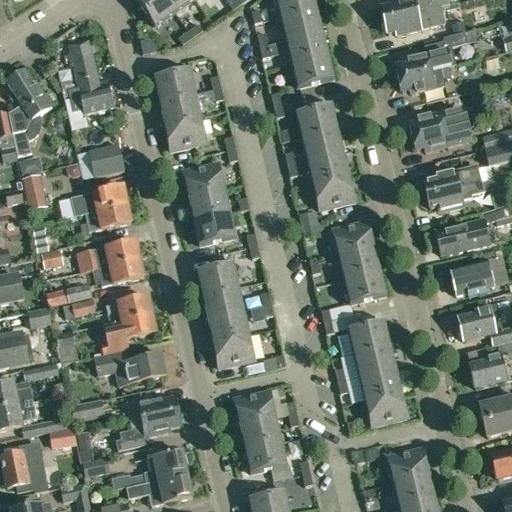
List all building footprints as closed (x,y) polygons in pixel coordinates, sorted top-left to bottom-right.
[(174,16),(162,0),(133,0),(154,30),(174,16)] [(162,0),(174,16),(194,2),(192,0),(162,0)] [(232,14),(243,6),(237,0),(228,7),(232,14)] [(275,0),(280,20),(316,12),(312,0),(275,0)] [(384,25),(440,11),(448,10),(445,0),(406,0),(388,5),(389,9),(381,11),(384,25)] [(440,11),(384,25),(388,39),(395,37),(396,41),(421,35),(420,34),(444,28),(440,11)] [(316,12),(280,20),(286,44),(321,35),(316,12)] [(254,27),(262,25),(259,13),(251,15),(254,27)] [(193,41),(202,34),(198,28),(188,34),(193,41)] [(193,41),(188,34),(178,41),(182,48),(193,41)] [(286,44),(291,67),(327,59),(321,35),(286,44)] [(395,69),(398,83),(448,71),(456,69),(451,52),(466,48),(464,36),(442,41),(443,45),(423,50),(425,58),(402,63),(403,67),(395,69)] [(257,39),(259,50),(267,48),(265,37),(257,39)] [(511,52),(511,41),(501,44),(504,54),(511,52)] [(67,95),(68,99),(99,92),(91,53),(89,44),(65,49),(70,72),(73,71),(78,92),(67,95)] [(270,60),(267,48),(259,50),(262,62),(270,60)] [(327,59),(291,67),(297,92),(333,83),(327,59)] [(448,71),(398,83),(401,97),(409,95),(410,99),(444,90),(442,83),(450,81),(448,71)] [(153,81),(154,85),(159,104),(194,96),(189,73),(153,81)] [(30,125),(51,112),(45,103),(46,103),(36,87),(33,89),(25,76),(6,87),(30,125)] [(217,80),(209,82),(212,93),(220,91),(217,80)] [(99,92),(68,99),(72,116),(83,114),(84,118),(113,112),(108,90),(99,92)] [(220,91),(212,93),(215,105),(223,103),(220,91)] [(199,120),(194,96),(159,104),(164,128),(199,120)] [(278,96),(270,98),(273,110),(281,108),(278,96)] [(281,108),(273,110),(276,122),(284,120),(281,108)] [(295,117),(301,141),(337,132),(331,108),(295,117)] [(409,128),(412,141),(466,128),(463,115),(441,121),(440,116),(416,122),(417,126),(409,128)] [(6,116),(0,116),(0,142),(3,142),(5,150),(13,148),(6,116)] [(205,147),(199,120),(164,128),(170,155),(205,147)] [(466,128),(412,141),(416,155),(424,153),(425,157),(449,151),(448,150),(470,145),(466,128)] [(337,132),(301,141),(307,164),(342,156),(337,132)] [(504,148),(504,147),(511,145),(511,134),(482,141),(485,153),(504,148)] [(17,161),(31,158),(27,136),(13,139),(17,161)] [(226,154),(234,152),(231,141),(223,142),(226,154)] [(488,170),(511,164),(511,147),(484,155),(488,170)] [(88,157),(94,183),(123,176),(118,150),(88,157)] [(234,152),(226,154),(229,166),(237,164),(234,152)] [(3,167),(16,164),(13,154),(1,156),(3,167)] [(287,169),(295,167),(292,156),(284,157),(287,169)] [(307,164),(312,187),(348,179),(342,156),(307,164)] [(21,179),(40,174),(38,165),(30,162),(17,165),(21,179)] [(182,175),(188,201),(224,193),(218,167),(182,175)] [(295,167),(287,169),(289,181),(297,179),(295,167)] [(426,200),(481,186),(477,173),(455,179),(454,174),(430,180),(431,184),(423,186),(426,200)] [(22,179),(25,195),(44,191),(41,175),(22,179)] [(348,179),(312,187),(319,214),(354,206),(348,179)] [(19,182),(0,186),(0,187),(2,196),(22,192),(19,182)] [(481,186),(426,200),(429,213),(437,211),(438,215),(448,213),(448,215),(463,211),(461,204),(471,202),(470,200),(483,197),(481,186)] [(74,221),(84,218),(127,209),(123,191),(70,202),(74,221)] [(188,201),(193,224),(229,216),(224,193),(188,201)] [(7,210),(22,206),(20,195),(4,198),(7,210)] [(248,213),(246,201),(238,203),(240,215),(248,213)] [(131,227),(127,209),(84,218),(88,236),(102,233),(102,234),(131,227)] [(470,252),(488,248),(483,228),(494,225),(496,230),(511,226),(511,221),(510,213),(481,220),(482,225),(465,229),(464,229),(435,236),(441,260),(470,253),(470,252)] [(234,242),(229,216),(193,224),(199,250),(234,242)] [(298,218),(301,229),(309,227),(306,216),(298,218)] [(332,234),(338,259),(374,251),(367,225),(332,234)] [(303,242),(311,240),(309,227),(301,229),(303,242)] [(36,256),(48,253),(42,229),(31,232),(36,256)] [(246,239),(248,250),(256,248),(254,237),(246,239)] [(80,276),(96,273),(139,264),(135,246),(76,259),(80,276)] [(256,248),(248,250),(251,263),(259,261),(256,248)] [(338,259),(344,283),(379,275),(374,251),(338,259)] [(11,252),(0,253),(0,268),(14,266),(11,252)] [(44,271),(63,267),(59,254),(40,258),(44,271)] [(143,282),(139,264),(96,273),(100,291),(113,288),(113,289),(143,282)] [(320,276),(317,264),(309,266),(312,278),(320,276)] [(493,291),(491,282),(487,266),(478,268),(449,275),(455,301),(467,298),(468,302),(485,297),(484,293),(493,291)] [(232,267),(196,275),(201,298),(237,290),(232,267)] [(379,275),(344,283),(350,308),(385,299),(379,275)] [(511,281),(496,286),(499,299),(511,295),(511,281)] [(48,311),(90,302),(88,290),(45,298),(48,311)] [(237,290),(201,298),(207,321),(242,314),(237,290)] [(260,298),(262,310),(270,308),(267,296),(260,298)] [(120,325),(151,319),(147,301),(117,307),(117,308),(105,310),(106,319),(118,316),(120,325)] [(64,323),(93,316),(91,304),(61,311),(64,323)] [(273,319),(270,308),(262,310),(265,321),(273,319)] [(464,346),(490,339),(493,350),(497,349),(511,344),(511,332),(494,337),(492,328),(500,326),(496,308),(474,313),(475,317),(458,321),(461,332),(459,335),(460,341),(463,342),(464,346)] [(48,313),(29,317),(28,317),(31,332),(51,328),(48,313)] [(329,313),(321,315),(323,327),(331,325),(329,313)] [(242,314),(207,321),(212,345),(248,337),(242,314)] [(151,319),(120,325),(102,329),(107,347),(101,348),(103,359),(128,353),(126,344),(155,337),(151,319)] [(331,325),(323,327),(326,338),(334,337),(331,325)] [(348,333),(353,356),(389,348),(383,325),(348,333)] [(58,352),(74,348),(71,336),(55,340),(58,352)] [(248,337),(212,345),(218,373),(254,365),(248,337)] [(0,371),(26,366),(21,341),(12,342),(11,339),(0,341),(0,371)] [(507,359),(508,362),(511,360),(511,344),(497,349),(499,357),(499,361),(507,359)] [(74,348),(58,352),(62,369),(78,365),(74,348)] [(359,380),(394,371),(389,348),(353,356),(359,380)] [(119,393),(166,382),(160,358),(131,364),(129,355),(93,363),(97,381),(116,377),(119,393)] [(499,361),(499,357),(486,360),(487,364),(469,368),(472,380),(470,382),(471,388),(474,389),(475,393),(511,383),(511,378),(508,362),(507,359),(499,361)] [(285,371),(282,359),(274,361),(277,372),(285,371)] [(24,385),(58,378),(56,368),(22,375),(24,385)] [(359,380),(364,403),(400,394),(394,371),(359,380)] [(337,386),(345,384),(342,372),(334,374),(337,386)] [(345,384),(337,386),(340,398),(348,396),(345,384)] [(0,389),(0,412),(32,406),(30,392),(14,395),(12,387),(0,389)] [(364,403),(371,431),(407,422),(400,394),(364,403)] [(239,428),(275,420),(269,395),(233,403),(239,428)] [(130,426),(179,416),(178,406),(174,405),(173,401),(162,404),(161,401),(137,406),(138,408),(121,412),(123,420),(128,419),(130,426)] [(483,425),(511,418),(511,401),(479,409),(483,425)] [(74,428),(105,421),(101,405),(71,412),(74,428)] [(35,417),(32,406),(0,412),(0,435),(21,431),(21,430),(19,420),(35,417)] [(285,407),(288,419),(296,417),(293,406),(285,407)] [(179,416),(130,426),(132,434),(127,436),(128,444),(145,440),(146,442),(170,437),(169,433),(180,431),(179,427),(181,425),(179,416)] [(298,429),(296,417),(288,419),(290,431),(298,429)] [(511,435),(511,418),(483,425),(487,441),(511,435)] [(275,420),(239,428),(244,452),(280,444),(275,420)] [(64,422),(21,430),(21,431),(23,441),(66,432),(64,422)] [(346,426),(348,435),(349,438),(357,436),(354,424),(346,426)] [(52,453),(76,449),(73,432),(49,436),(52,453)] [(280,444),(244,452),(250,477),(285,470),(280,444)] [(7,493),(16,491),(17,498),(33,495),(34,498),(48,495),(38,445),(16,449),(18,458),(1,462),(7,493)] [(387,461),(393,486),(428,478),(422,452),(387,461)] [(511,453),(492,458),(494,471),(492,471),(493,480),(496,479),(497,483),(511,479),(511,453)] [(91,454),(80,456),(79,456),(81,466),(93,463),(91,454)] [(364,465),(361,454),(353,455),(356,467),(364,465)] [(155,475),(157,485),(187,478),(181,455),(148,462),(150,475),(155,475)] [(85,481),(109,476),(106,462),(82,467),(85,481)] [(299,467),(301,477),(309,475),(307,465),(299,467)] [(301,477),(304,490),(312,488),(309,475),(301,477)] [(125,492),(146,487),(144,478),(130,481),(129,478),(111,482),(114,494),(125,492)] [(151,511),(162,508),(192,502),(187,478),(157,485),(146,487),(125,492),(127,503),(148,498),(151,511)] [(434,502),(428,478),(393,486),(399,510),(434,502)] [(89,511),(84,488),(61,493),(63,506),(76,503),(77,511),(89,511)] [(370,493),(362,495),(365,506),(373,504),(370,493)] [(249,511),(287,511),(283,495),(248,503),(249,511)] [(399,511),(436,511),(434,502),(399,510),(399,511)] [(511,511),(511,502),(503,504),(504,511),(511,511)]
